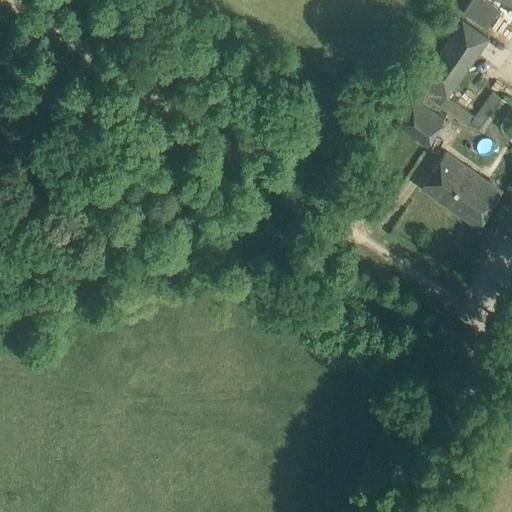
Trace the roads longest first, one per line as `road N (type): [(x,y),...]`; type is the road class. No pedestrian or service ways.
road 1 (track): [(328,214),(11,0)]
road 2 (track): [(501,343),(328,214)]
road 3 (unclassified): [(424,511),(468,377),(511,326)]
